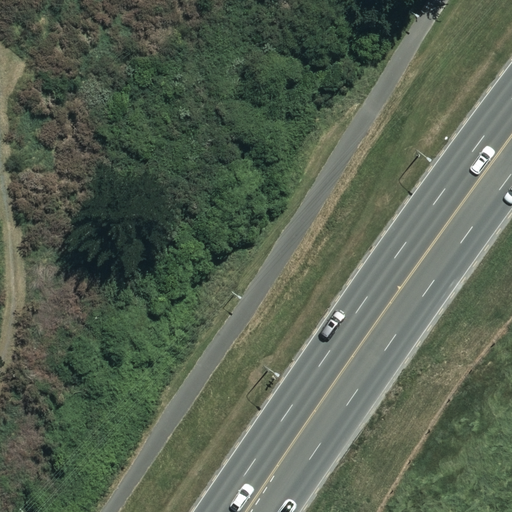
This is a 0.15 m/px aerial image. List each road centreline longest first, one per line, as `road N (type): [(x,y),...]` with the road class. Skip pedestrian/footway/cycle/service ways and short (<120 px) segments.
road 1 (secondary): [(511,139),(251,511)]
road 2 (track): [(0,366),(14,309),(15,225),(0,132)]
